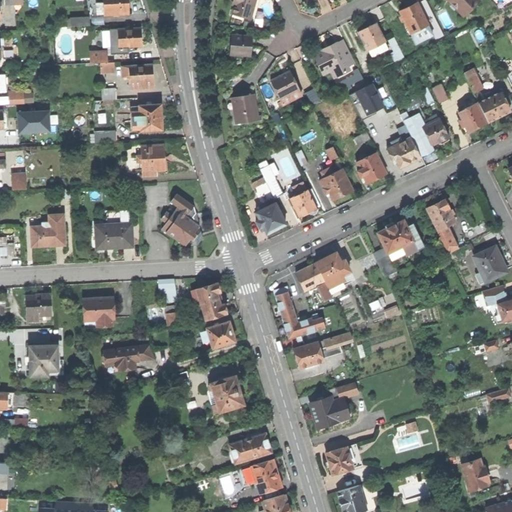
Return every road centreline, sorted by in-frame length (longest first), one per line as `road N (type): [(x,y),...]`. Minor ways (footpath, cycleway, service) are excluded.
road 1 (secondary): [(317,511),(242,264)]
road 2 (residential): [(242,264),(474,158)]
road 3 (residential): [(0,277),(242,264)]
road 4 (secondary): [(242,264),(192,85)]
